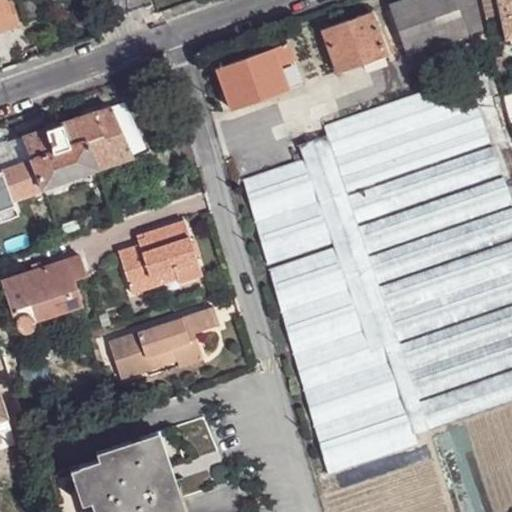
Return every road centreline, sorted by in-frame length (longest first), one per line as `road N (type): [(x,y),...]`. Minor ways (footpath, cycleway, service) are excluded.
road 1 (residential): [(270,0),(132,50)]
road 2 (residential): [(132,50),(0,97)]
